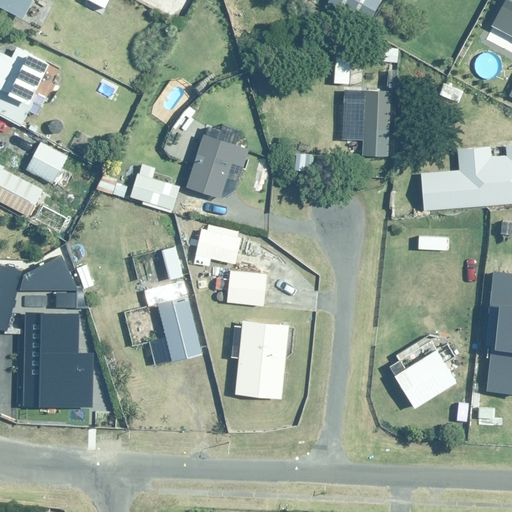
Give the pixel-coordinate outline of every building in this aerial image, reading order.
[(0,0),(0,8),(19,18),(28,0),(0,0)] [(382,0),(324,0),(367,26),(382,0)] [(511,0),(502,0),(490,23),(511,34),(511,0)] [(50,60),(16,44),(10,56),(0,51),(0,115),(19,125),(50,60)] [(394,45),(360,44),(359,62),(393,62),(394,45)] [(353,49),(333,48),(332,81),(352,82),(353,49)] [(463,89),(443,79),(436,94),(456,104),(463,89)] [(390,87),(342,85),(340,138),(359,139),(358,154),(388,155),(390,87)] [(250,146),(202,130),(183,185),(219,197),(226,176),(239,180),(250,146)] [(70,153),(40,137),(24,168),(53,183),(70,153)] [(419,172),(422,208),(511,200),(511,141),(504,142),(505,153),(491,154),(490,144),(456,147),(458,169),(419,172)] [(156,166),(140,161),(128,195),(171,209),(179,184),(153,176),(156,166)] [(44,186),(0,162),(0,200),(28,215),(44,186)] [(240,232),(207,222),(206,228),(200,227),(191,261),(207,266),(210,257),(231,263),(240,232)] [(174,242),(160,247),(168,279),(183,275),(174,242)] [(81,290),(73,266),(67,249),(34,260),(38,270),(27,274),(36,300),(52,294),(54,299),(81,290)] [(73,266),(81,290),(93,286),(85,262),(73,266)] [(267,272),(229,268),(226,300),(263,304),(267,272)] [(183,278),(141,288),(146,307),(157,304),(170,360),(201,352),(183,278)] [(69,307),(24,305),(22,336),(33,337),(31,381),(87,384),(89,347),(75,346),(76,320),(69,320),(69,307)] [(503,310),(490,309),(488,328),(501,330),(503,310)] [(289,322),(240,317),(233,392),(283,396),(289,322)] [(457,381),(431,338),(386,366),(412,408),(457,381)] [(511,343),(487,341),(485,341),(484,356),(487,356),(484,390),(511,393),(511,343)]
